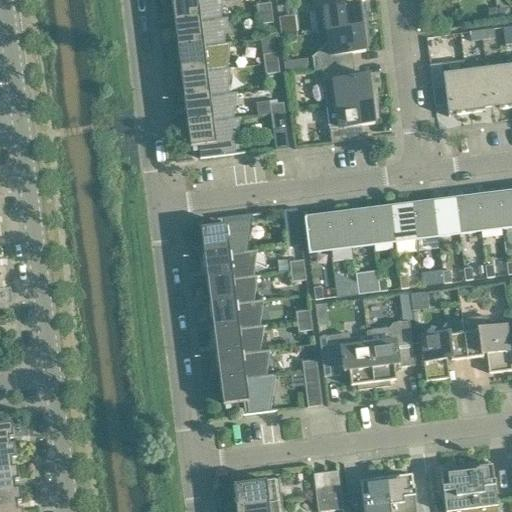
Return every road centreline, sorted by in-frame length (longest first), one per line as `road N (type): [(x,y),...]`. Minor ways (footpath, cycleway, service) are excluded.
road 1 (residential): [(190,465),(511,424)]
road 2 (residential): [(52,383),(12,117)]
road 3 (residential): [(157,209),(413,176)]
road 4 (residential): [(190,465),(157,209)]
road 5 (residential): [(157,209),(132,0)]
road 6 (residential): [(413,176),(407,0)]
road 7 (residential): [(68,511),(52,383)]
